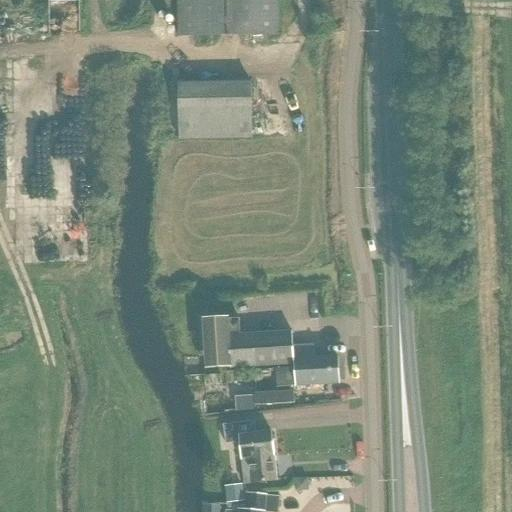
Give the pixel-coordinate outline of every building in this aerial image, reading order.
[(176,0),(178,36),(278,35),(277,0),(176,0)] [(178,84),(179,141),(251,139),(250,83),(178,84)] [(57,233),(79,232),(78,202),(56,203),(57,233)] [(294,365),(294,367),(271,369),(272,380),(286,379),(287,387),(339,384),(338,357),(316,358),(315,345),(293,347),(292,333),(240,336),(239,319),(209,321),(209,323),(198,324),(200,358),(211,357),(212,368),(230,367),(230,369),(294,365)] [(294,403),(293,391),(254,394),(254,406),(294,403)] [(253,411),(253,397),(235,397),(236,412),(253,411)] [(226,445),(240,443),(241,459),(273,456),(274,456),(271,432),(255,434),(254,422),(223,426),(226,445)] [(244,485),(276,481),(273,456),(241,459),(244,485)] [(241,485),(224,487),(227,504),(244,502),(241,485)]
